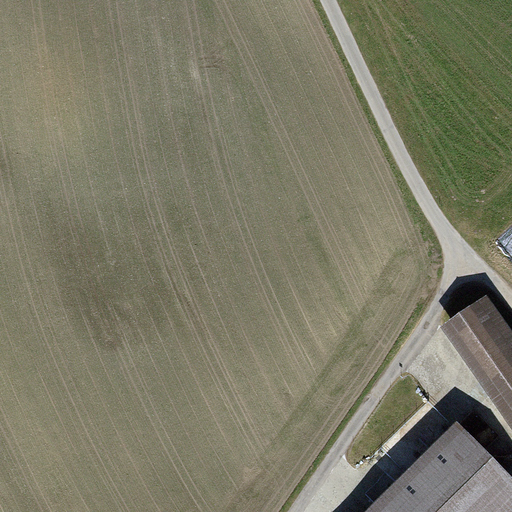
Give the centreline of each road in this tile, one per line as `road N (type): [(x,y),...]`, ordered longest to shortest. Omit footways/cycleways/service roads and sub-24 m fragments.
road 1 (track): [(511,306),(467,267),(418,194),(324,0)]
road 2 (track): [(467,267),(295,511)]
